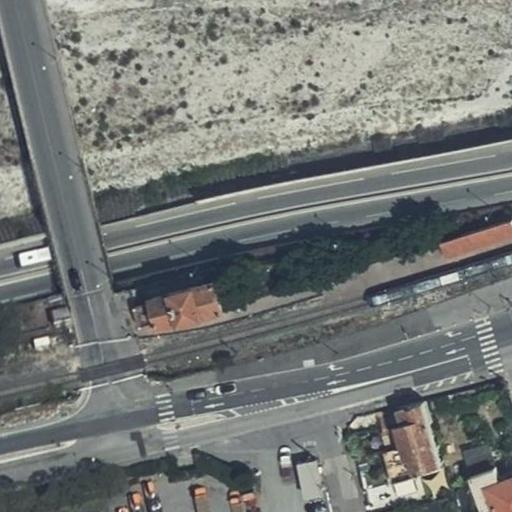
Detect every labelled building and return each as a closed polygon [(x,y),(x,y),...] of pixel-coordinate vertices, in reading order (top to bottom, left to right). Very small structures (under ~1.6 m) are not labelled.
[(511,228),(509,218),(439,241),(444,255),(511,232),(511,228)] [(230,307),(221,274),(154,291),(156,297),(138,302),(144,325),(161,321),(162,325),(230,307)] [(73,321),(70,310),(51,315),(54,326),(73,321)] [(428,422),(432,420),(426,399),(401,405),(404,421),(399,422),(405,444),(384,450),(395,482),(421,475),(419,470),(440,463),(428,422)] [(440,463),(445,461),(432,420),(428,422),(440,463)] [(324,491),(318,458),(301,462),(307,494),(324,491)] [(511,511),(511,476),(503,479),(498,465),(473,474),(485,507),(496,503),(499,511),(511,511)]
